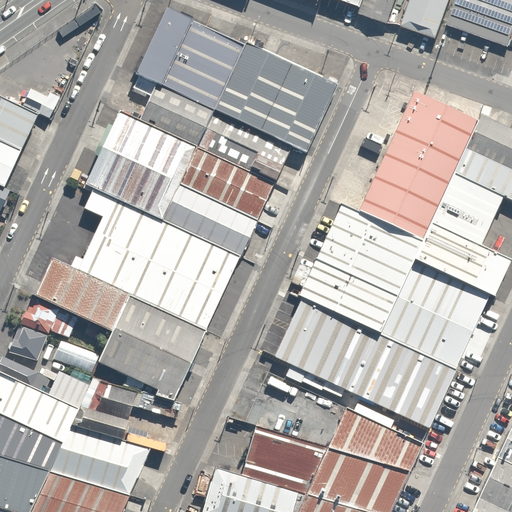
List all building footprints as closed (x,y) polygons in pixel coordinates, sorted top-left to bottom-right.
[(362,0),(360,6),(358,14),(387,23),(394,0),(362,0)] [(449,0),(409,0),(401,26),(435,38),(449,0)] [(511,31),(511,0),(455,0),(446,25),(507,46),(511,31)] [(154,85),(160,88),(191,21),(165,9),(134,76),(154,85)] [(160,88),(213,112),(243,46),(191,21),(160,88)] [(243,46),(213,112),(290,148),(305,154),(337,86),(244,43),(243,46)] [(138,121),(196,148),(213,112),(160,88),(154,85),(138,121)] [(357,213),(421,242),(428,225),(451,175),(464,149),(476,123),(413,93),(357,213)] [(0,138),(31,153),(33,154),(50,118),(0,94),(0,138)] [(92,190),(161,222),(178,184),(196,148),(138,121),(118,112),(83,186),(92,190)] [(196,148),(273,184),(290,148),(213,112),(196,148)] [(511,131),(480,117),(476,123),(464,149),(511,171),(511,131)] [(31,153),(0,138),(0,181),(14,188),(31,153)] [(196,148),(178,184),(256,220),(273,184),(196,148)] [(511,171),(464,149),(451,175),(502,197),(511,201),(511,171)] [(502,197),(451,175),(428,225),(479,247),(502,197)] [(0,210),(3,212),(14,188),(0,181),(0,210)] [(161,222),(240,257),(256,220),(178,184),(161,222)] [(75,257),(70,268),(128,296),(205,331),(240,257),(161,222),(92,190),(83,210),(101,218),(82,260),(75,257)] [(339,207),(298,297),(301,298),(378,334),(413,261),(421,242),(357,213),(339,207)] [(479,247),(428,225),(421,242),(413,261),(488,296),(493,298),(511,260),(479,247)] [(128,296),(70,268),(51,259),(33,297),(110,333),(128,296)] [(488,296),(413,261),(378,334),(454,369),(488,296)] [(205,331),(128,296),(110,333),(97,364),(157,391),(154,397),(172,402),(205,331)] [(427,429),(454,369),(378,334),(301,298),(273,358),(427,429)] [(21,324),(46,335),(48,330),(68,339),(76,321),(31,301),(21,324)] [(7,353),(37,362),(46,338),(18,327),(7,353)] [(90,351),(58,339),(51,359),(83,371),(90,351)] [(77,410),(0,375),(0,457),(48,473),(69,427),(77,410)] [(91,380),(78,408),(77,410),(69,427),(120,442),(135,392),(91,380)] [(326,448),(407,473),(413,459),(420,445),(345,410),(339,424),(326,448)] [(511,422),(496,458),(511,465),(511,422)] [(48,473),(129,496),(149,450),(120,442),(69,427),(48,473)] [(241,476),(305,495),(326,448),(255,427),(241,476)] [(388,511),(407,473),(326,448),(305,495),(295,511),(388,511)] [(29,511),(48,473),(0,457),(0,509),(9,511),(29,511)] [(511,511),(511,465),(496,458),(477,499),(507,511),(511,511)] [(202,511),(295,511),(305,495),(241,476),(214,468),(202,511)] [(48,473),(29,511),(121,511),(129,496),(48,473)] [(507,511),(477,499),(470,511),(507,511)]
